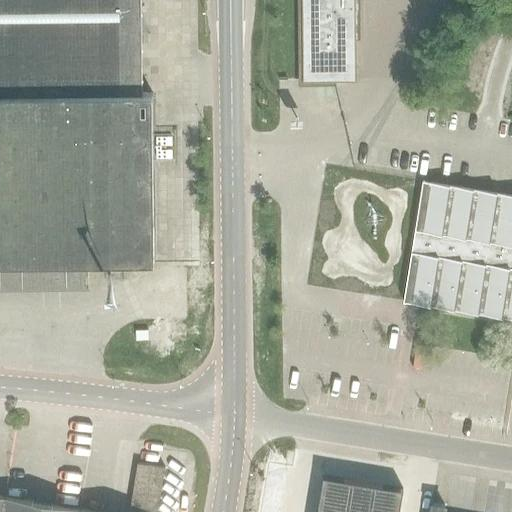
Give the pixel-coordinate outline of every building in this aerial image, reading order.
[(140,0),(0,0),(0,94),(141,94),(140,0)] [(354,82),(353,0),(302,0),(303,79),(303,82),(354,82)] [(0,263),(79,263),(153,262),(151,120),(151,93),(141,94),(0,94),(0,263)] [(511,195),(425,181),(423,180),(403,301),(405,302),(406,300),(511,317),(511,195)] [(0,511),(156,511),(163,472),(164,468),(164,467),(137,463),(137,464),(138,464),(130,511),(98,511),(79,509),(50,504),(34,501),(0,495),(0,511)] [(324,476),(318,511),(358,511),(360,502),(364,483),(324,476)] [(364,483),(360,502),(400,509),(403,489),(374,485),(373,485),(364,483)] [(360,502),(358,511),(399,511),(400,509),(360,502)]
